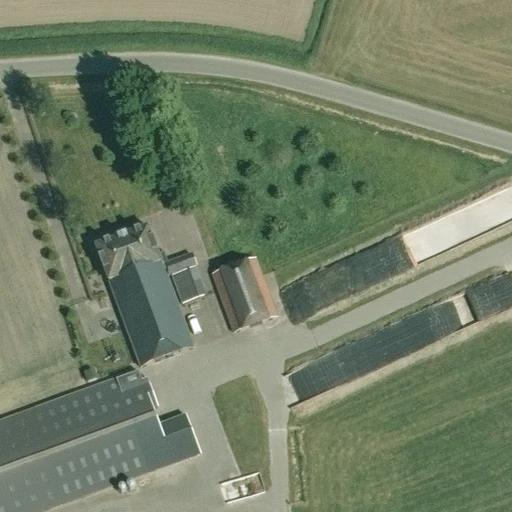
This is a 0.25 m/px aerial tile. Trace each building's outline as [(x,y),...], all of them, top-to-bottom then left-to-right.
[(165,253),(159,256),(149,229),(97,247),(110,282),(108,283),(141,370),(196,350),(169,279),(197,268),(193,254),(169,263),(165,253)] [(257,259),(212,276),(234,335),(279,319),(257,259)] [(511,278),(509,272),(420,313),(429,332),(511,294),(511,278)] [(273,373),(285,404),(302,397),(291,367),(273,373)] [(147,379),(141,381),(138,372),(0,423),(0,511),(49,511),(173,467),(201,456),(186,415),(158,425),(153,411),(158,409),(147,379)] [(218,479),(253,468),(245,445),(210,456),(218,479)]
